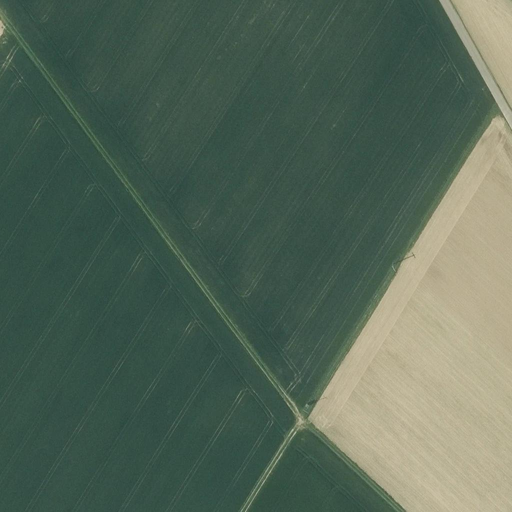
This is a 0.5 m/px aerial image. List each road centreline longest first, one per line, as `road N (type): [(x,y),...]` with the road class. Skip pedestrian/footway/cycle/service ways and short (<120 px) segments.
road 1 (track): [(0,14),(306,426)]
road 2 (track): [(306,426),(508,112)]
road 3 (unclassified): [(511,119),(444,0)]
road 4 (track): [(306,426),(397,511)]
